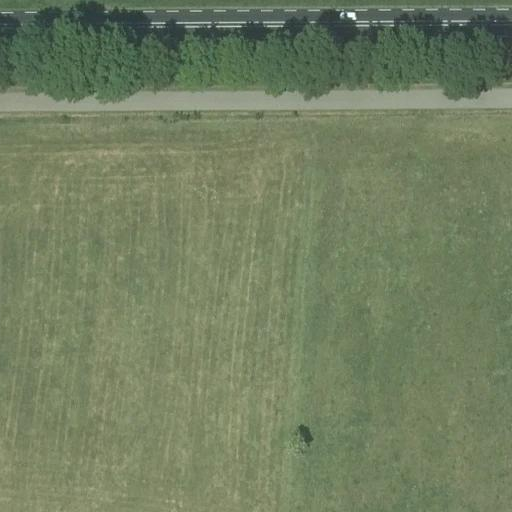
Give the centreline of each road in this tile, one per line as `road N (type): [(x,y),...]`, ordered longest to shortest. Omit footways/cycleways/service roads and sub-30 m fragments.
road 1 (primary): [(0,26),(511,21)]
road 2 (unclassified): [(0,102),(511,98)]
